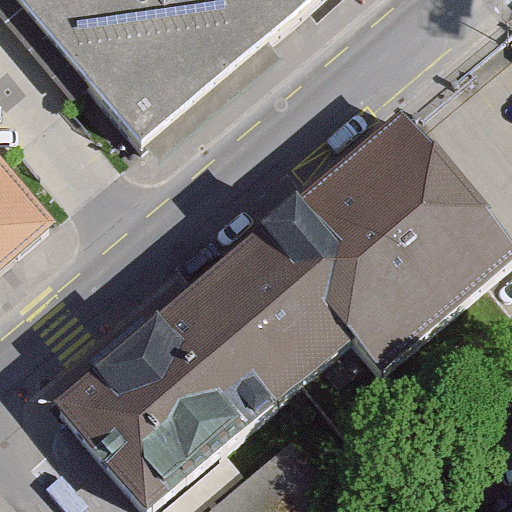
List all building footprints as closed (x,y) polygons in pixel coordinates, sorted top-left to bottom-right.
[(19,0),(83,75),(144,146),(315,0),(19,0)] [(511,247),(405,119),(262,237),(353,345),(381,379),(484,292),(511,269),(511,247)] [(0,165),(0,268),(51,225),(0,165)] [(262,237),(57,408),(143,511),(152,511),(353,345),(262,237)] [(347,511),(291,447),(216,511),(347,511)]
